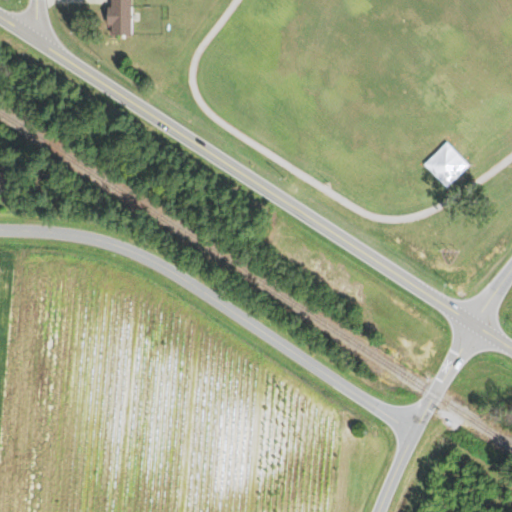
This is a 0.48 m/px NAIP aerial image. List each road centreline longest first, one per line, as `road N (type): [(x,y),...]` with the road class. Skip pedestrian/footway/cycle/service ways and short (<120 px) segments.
road 1 (primary): [(511,349),(0,16)]
road 2 (residential): [(409,428),(139,252),(60,233),(0,231)]
road 3 (residential): [(376,511),(409,428),(511,269)]
